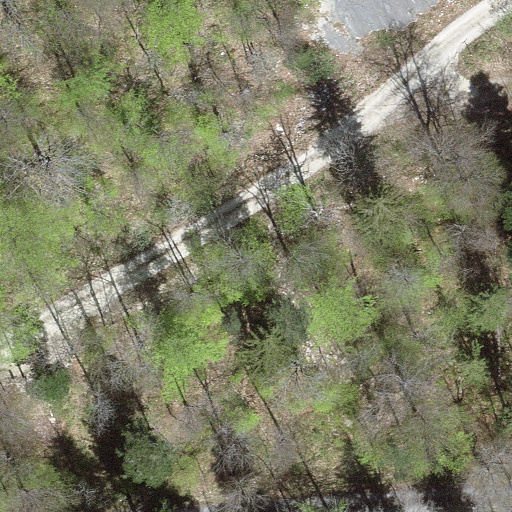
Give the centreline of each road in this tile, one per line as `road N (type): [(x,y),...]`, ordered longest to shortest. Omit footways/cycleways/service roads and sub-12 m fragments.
road 1 (track): [(392,95),(246,199),(0,347)]
road 2 (unclassified): [(213,511),(511,496)]
road 3 (track): [(504,0),(410,68),(392,95)]
road 4 (track): [(392,95),(511,85)]
